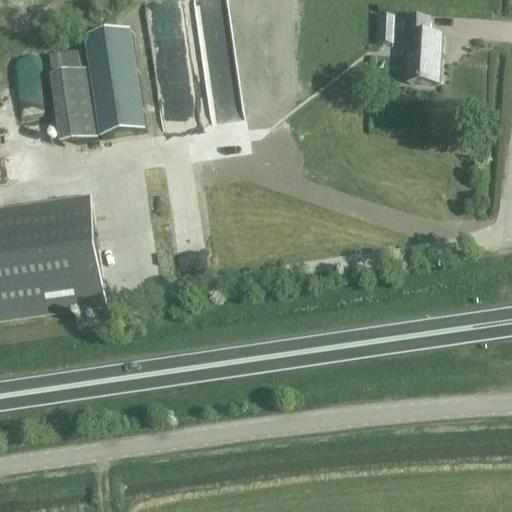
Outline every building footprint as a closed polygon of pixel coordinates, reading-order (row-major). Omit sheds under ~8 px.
[(395,18),(378,17),(377,45),(394,46),(395,18)] [(411,86),(444,88),(446,39),(432,38),(433,22),(410,21),(409,37),(414,37),(411,86)] [(89,41),(104,141),(148,134),(134,35),(89,41)] [(53,79),(63,147),(101,142),(90,73),(53,79)] [(212,263),(199,173),(175,177),(187,267),(212,263)] [(93,203),(0,216),(0,322),(108,306),(93,203)]
